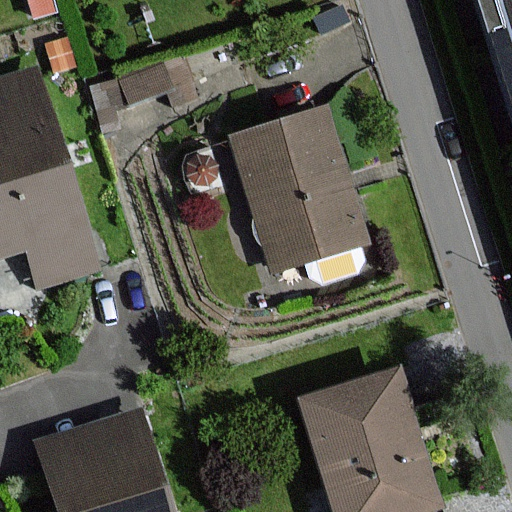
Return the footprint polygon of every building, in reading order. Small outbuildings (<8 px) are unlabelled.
[(511,0),(482,0),(511,95),(511,0)] [(198,91),(182,48),(99,80),(109,108),(141,96),(146,110),(198,91)] [(38,74),(0,85),(0,253),(32,244),(44,282),(99,265),(38,74)] [(333,107),(237,134),(276,273),(316,262),(322,285),(370,272),(363,248),(372,245),(333,107)] [(402,366),(304,397),(340,511),(423,511),(445,505),(402,366)] [(174,511),(143,412),(41,444),(62,511),(174,511)]
